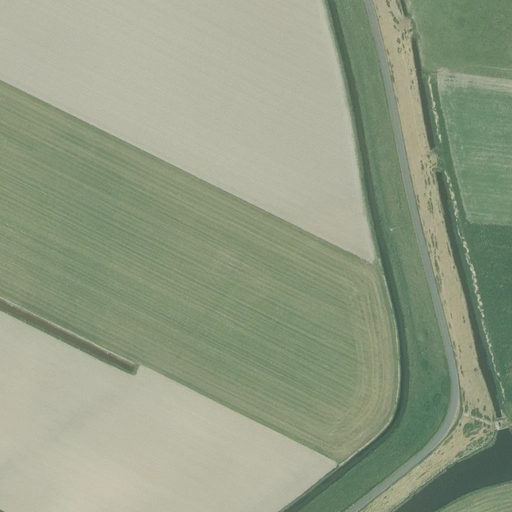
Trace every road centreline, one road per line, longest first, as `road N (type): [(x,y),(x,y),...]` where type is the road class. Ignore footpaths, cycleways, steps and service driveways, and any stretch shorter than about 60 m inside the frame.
road 1 (unclassified): [(351,511),(432,445),(454,402),(367,0)]
road 2 (track): [(434,294),(423,164),(442,160)]
